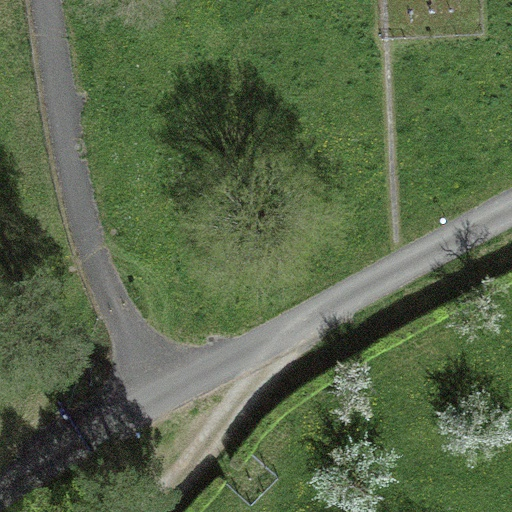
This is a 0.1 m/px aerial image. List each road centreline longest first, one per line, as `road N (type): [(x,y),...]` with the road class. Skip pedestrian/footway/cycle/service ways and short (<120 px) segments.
road 1 (track): [(209,376),(150,356),(116,308),(70,154),(43,0)]
road 2 (residential): [(511,213),(209,376)]
road 3 (track): [(146,511),(187,465),(209,376)]
